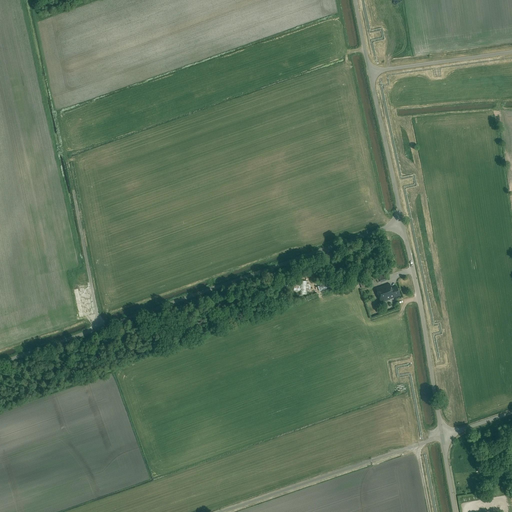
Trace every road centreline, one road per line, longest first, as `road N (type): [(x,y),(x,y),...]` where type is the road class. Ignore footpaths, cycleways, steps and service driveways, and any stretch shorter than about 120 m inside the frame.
road 1 (unclassified): [(0,363),(402,221)]
road 2 (unclassified): [(402,221),(355,0)]
road 3 (unclassified): [(441,436),(402,221)]
